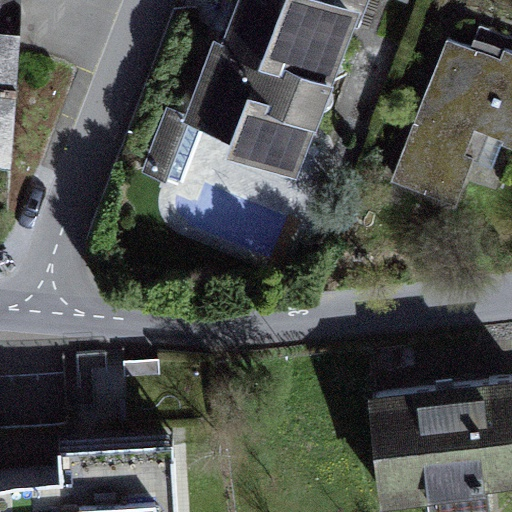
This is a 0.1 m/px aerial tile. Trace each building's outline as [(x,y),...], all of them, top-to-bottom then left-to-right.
[(0,0),(0,170),(9,171),(16,0),(0,0)] [(224,0),(177,118),(212,132),(209,140),(291,172),(357,9),(370,14),(375,0),(224,0)] [(511,53),(440,28),(389,173),(466,199),(489,133),(511,141),(511,53)] [(511,364),(359,380),(371,492),(511,477),(511,364)] [(166,511),(162,430),(40,438),(42,468),(0,470),(0,511),(166,511)]
